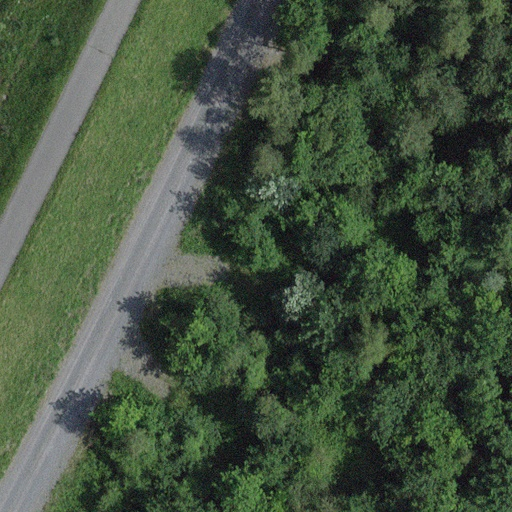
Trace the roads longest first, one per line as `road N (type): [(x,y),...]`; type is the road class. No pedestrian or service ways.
road 1 (track): [(16,511),(264,0)]
road 2 (track): [(134,0),(0,276)]
